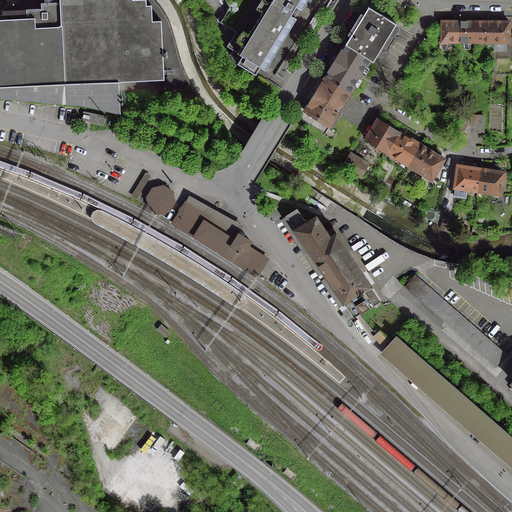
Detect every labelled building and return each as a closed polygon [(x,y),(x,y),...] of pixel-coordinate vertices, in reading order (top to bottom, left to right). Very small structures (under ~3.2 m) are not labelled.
[(0,87),(118,81),(163,79),(160,20),(151,21),(150,5),(145,5),(144,0),(58,0),(59,2),(40,3),(40,9),(25,10),(25,14),(0,15),(0,87)] [(270,3),(271,0),(224,0),(228,7),(219,23),(234,32),(226,46),(232,50),(229,55),(238,61),(236,64),(255,75),(260,67),(236,53),(268,2),(270,3)] [(294,18),(299,9),(283,0),(271,0),(270,3),(268,2),(236,53),(260,67),(264,70),(296,19),(294,18)] [(283,0),(299,9),(301,10),(307,0),(283,0)] [(390,20),(368,7),(344,45),(369,60),(372,62),(395,24),(390,21),(390,20)] [(508,43),(508,22),(497,22),(480,22),(471,22),(454,21),(441,21),(440,42),(508,43)] [(369,60),(344,45),(324,77),(349,93),(369,60)] [(328,126),(349,93),(324,77),(304,111),(328,126)] [(120,114),(118,81),(0,87),(0,99),(82,106),(119,115),(119,114),(120,114)] [(430,179),(442,159),(432,153),(416,143),(388,127),(377,120),(365,140),(430,179)] [(342,166),(360,177),(367,165),(349,153),(342,166)] [(486,170),(473,168),(469,167),(463,166),(463,167),(457,166),(454,187),(453,196),(464,197),(466,189),(500,194),(503,173),(496,172),(496,171),(492,170),(486,170)] [(136,198),(151,175),(146,172),(131,195),(136,198)] [(169,210),(175,201),(174,198),(172,191),(163,185),(153,188),(148,197),(150,207),(159,213),(169,210)] [(189,196),(185,203),(229,231),(226,236),(235,242),(239,235),(243,229),(189,196)] [(226,236),(229,231),(185,203),(172,224),(192,237),(192,238),(242,269),(256,278),(264,266),(268,260),(248,248),(251,243),(245,239),(239,235),(235,242),(226,236)] [(306,220),(304,221),(296,209),(285,216),(308,251),(335,233),(335,232),(329,237),(316,217),(315,216),(307,222),(306,220)] [(93,219),(96,221),(110,228),(139,244),(168,261),(209,286),(230,300),(235,304),(240,306),(244,306),(247,302),(246,297),(243,294),(235,289),(219,278),(199,265),(182,254),(163,243),(144,232),(123,221),(101,211),(97,210),(93,211),(91,214),(93,219)] [(447,231),(451,219),(443,217),(440,229),(447,231)] [(379,299),(335,233),(308,251),(352,317),(379,299)] [(506,354),(414,276),(404,288),(496,366),(506,354)] [(165,337),(168,332),(160,325),(156,329),(165,337)] [(378,331),(372,336),(383,349),(388,343),(378,331)] [(511,437),(395,336),(388,343),(383,349),(511,460),(511,437)]
